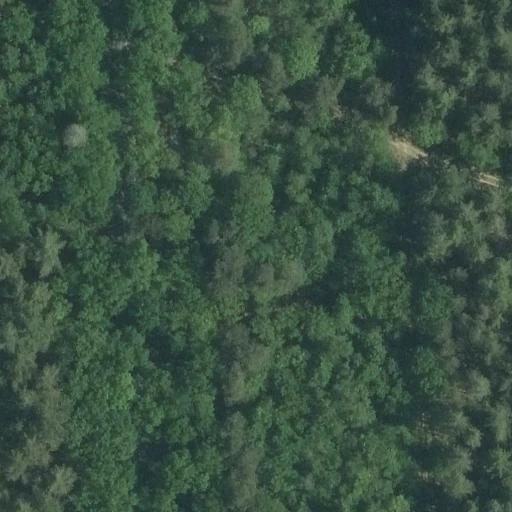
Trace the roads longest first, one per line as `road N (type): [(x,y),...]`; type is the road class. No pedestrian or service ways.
road 1 (track): [(425,511),(391,0)]
road 2 (secondary): [(141,511),(109,0)]
road 3 (track): [(511,186),(111,37)]
